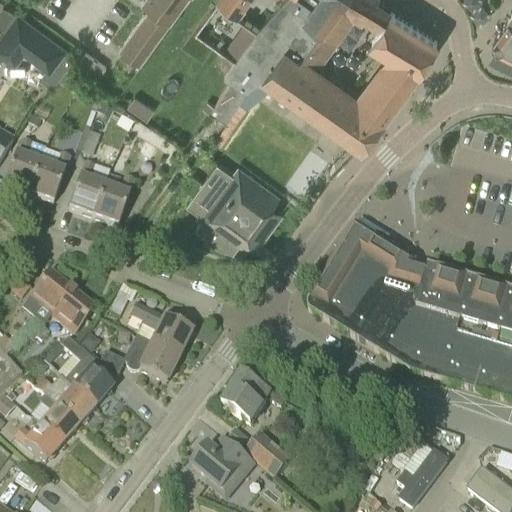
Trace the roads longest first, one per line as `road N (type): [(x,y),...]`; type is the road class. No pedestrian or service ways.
road 1 (tertiary): [(251,321),(389,157),(472,92)]
road 2 (residential): [(511,432),(395,394),(251,321)]
road 3 (residential): [(251,321),(56,242),(26,246),(0,269)]
road 4 (tertiary): [(113,511),(251,321)]
